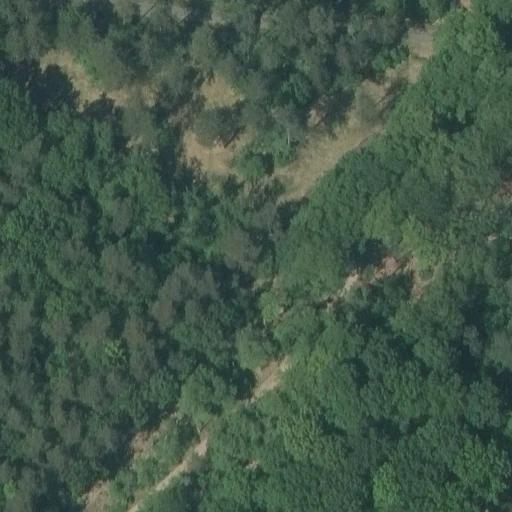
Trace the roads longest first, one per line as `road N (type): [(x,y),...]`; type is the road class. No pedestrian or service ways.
road 1 (track): [(0,172),(323,317)]
road 2 (unknown): [(323,317),(511,61)]
road 3 (track): [(136,511),(323,317)]
road 4 (unknown): [(323,317),(511,397)]
road 5 (unknown): [(511,416),(408,511)]
